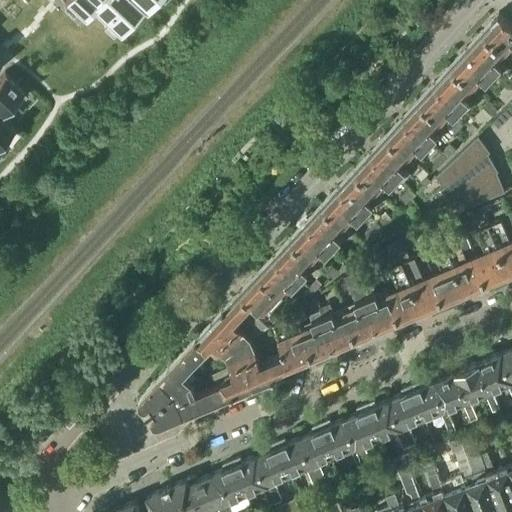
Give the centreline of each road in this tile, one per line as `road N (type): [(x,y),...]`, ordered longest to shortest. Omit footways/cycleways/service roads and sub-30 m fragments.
road 1 (residential): [(476,0),(63,436),(48,463),(58,497)]
road 2 (residential): [(58,497),(257,411),(411,356),(428,339),(511,304)]
